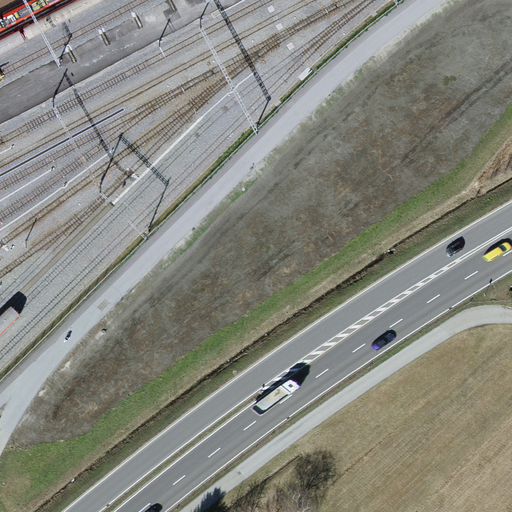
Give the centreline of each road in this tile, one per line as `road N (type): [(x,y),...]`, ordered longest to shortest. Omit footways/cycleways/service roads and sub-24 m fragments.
road 1 (unclassified): [(0,398),(326,82),(424,0)]
road 2 (primary): [(361,321),(249,383),(81,511)]
road 3 (primary): [(138,511),(265,412),(361,321)]
road 4 (primary): [(361,321),(511,229)]
